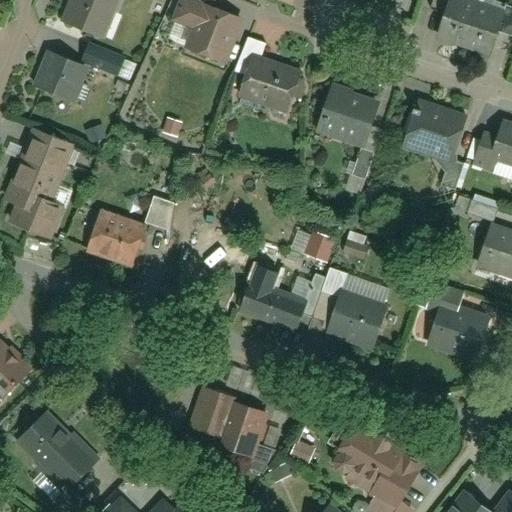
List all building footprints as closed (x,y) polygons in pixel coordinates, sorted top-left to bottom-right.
[(120,0),(65,0),(56,24),(104,41),(120,0)] [(224,64),(242,14),(200,0),(174,0),(167,19),(190,27),(182,48),(224,64)] [(508,9),(480,0),(445,0),(432,36),(489,56),(508,9)] [(90,63),(47,48),(29,94),(75,109),(90,63)] [(304,72),(249,53),(236,92),(289,111),(304,72)] [(378,105),(327,87),(311,128),(363,147),(378,105)] [(461,122),(409,103),(393,145),(446,164),(461,122)] [(511,132),(495,126),(483,157),(511,167),(511,132)] [(8,229),(49,243),(62,208),(51,204),(72,145),(28,130),(2,202),(16,207),(8,229)] [(144,230),(93,212),(80,250),(131,268),(144,230)] [(475,263),(511,274),(511,229),(489,222),(475,263)] [(395,291),(345,274),(324,330),(375,348),(395,291)] [(308,299),(250,278),(235,310),(295,332),(308,299)] [(424,342),(477,361),(493,320),(460,309),(464,296),(434,285),(425,308),(435,312),(424,342)] [(0,404),(28,372),(0,350),(0,404)] [(234,402),(235,403),(236,399),(206,388),(193,427),(222,437),(234,402)] [(235,403),(234,402),(222,437),(219,446),(252,457),(266,413),(235,403)] [(16,445),(64,491),(97,461),(50,412),(16,445)] [(391,506),(421,461),(354,416),(323,461),(391,506)] [(511,511),(511,490),(509,488),(488,511),(463,490),(444,511),(511,511)] [(156,511),(139,511),(121,495),(104,511),(181,511),(169,501),(156,511)] [(339,511),(328,503),(321,511),(339,511)]
